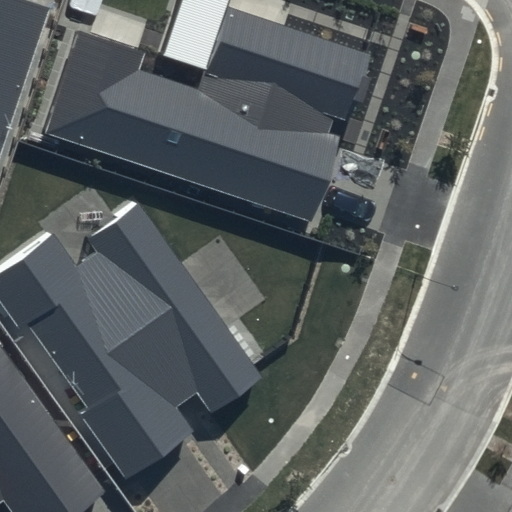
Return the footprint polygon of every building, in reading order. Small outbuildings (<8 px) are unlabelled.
[(0,0),(0,156),(51,7),(28,0),(0,0)] [(143,53),(78,32),(44,134),(315,223),(344,136),(331,132),(335,118),(348,122),(371,53),(226,5),(198,89),(137,69),(143,53)] [(511,184),(511,176),(400,140),(341,336),(456,371),(511,184)] [(77,267),(53,232),(0,269),(0,306),(15,329),(27,321),(88,409),(80,414),(124,477),(190,431),(173,406),(196,390),(212,412),(264,376),(139,197),(83,236),(96,254),(77,267)] [(81,511),(109,492),(0,338),(0,505),(4,502),(11,511),(81,511)]
